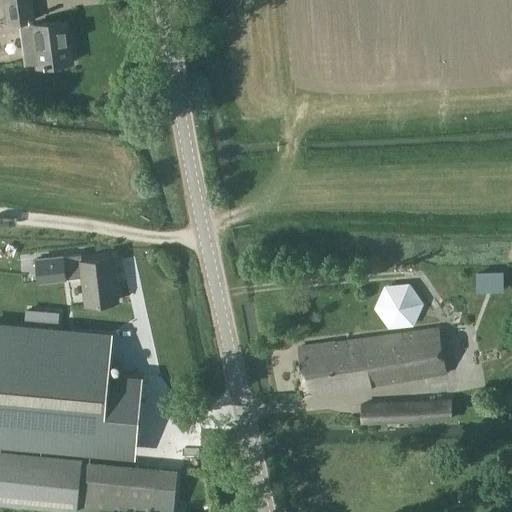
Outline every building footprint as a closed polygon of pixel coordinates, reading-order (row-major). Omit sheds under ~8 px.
[(4,0),(8,23),(34,20),(31,0),(4,0)] [(66,20),(32,25),(35,47),(37,47),(40,64),(38,64),(38,66),(72,61),(69,41),(67,41),(64,22),(67,21),(66,20)] [(83,274),(86,303),(118,299),(113,256),(81,259),(80,253),(64,255),(66,276),(83,274)] [(114,331),(0,320),(0,444),(136,457),(142,375),(109,371),(114,331)] [(335,341),(299,347),(307,395),(446,371),(438,328),(336,346),(335,341)] [(364,403),(364,421),(453,417),(452,399),(364,403)] [(78,460),(0,452),(0,501),(74,508),(78,460)] [(173,511),(178,470),(80,461),(76,509),(112,511),(173,511)]
